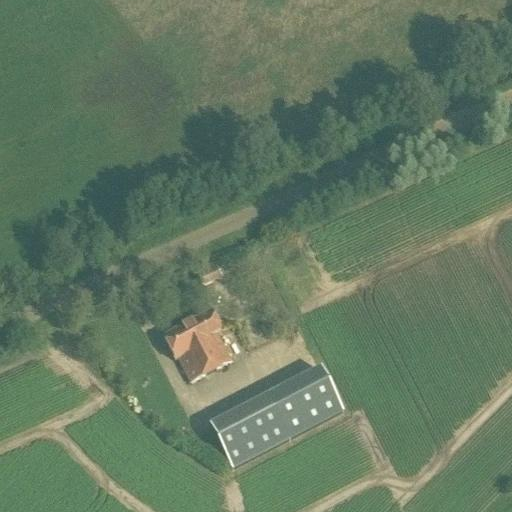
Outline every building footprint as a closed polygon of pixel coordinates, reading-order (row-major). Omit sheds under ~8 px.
[(215,265),(199,273),(206,289),(223,281),(215,265)] [(191,386),(231,365),(216,336),(220,333),(211,315),(163,340),(175,363),(178,361),(191,386)] [(227,339),(238,362),(250,356),(239,333),(227,339)] [(283,393),(313,381),(297,343),(267,355),(283,393)] [(209,430),(232,474),(290,444),(267,400),(209,430)]
